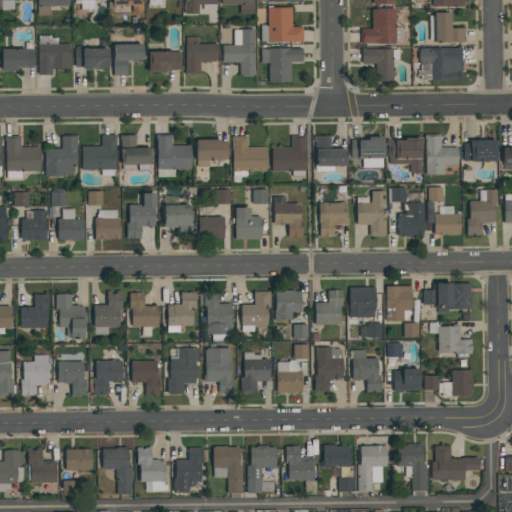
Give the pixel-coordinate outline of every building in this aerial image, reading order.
[(32,0),(0,0),(0,9),(13,10),(12,1),(32,0)] [(36,0),(36,16),(50,16),(50,7),(68,6),(68,0),(36,0)] [(73,0),(73,2),(81,1),(82,10),(93,9),(92,0),(73,0)] [(142,13),(141,0),(111,0),(111,6),(131,5),(132,13),(142,13)] [(183,0),(184,15),(198,14),(198,5),(216,4),(215,0),(183,0)] [(220,0),(221,5),(239,5),(239,14),(253,14),(252,0),(220,0)] [(431,0),(431,8),(462,7),(462,0),(431,0)] [(290,8),(266,8),(267,26),(260,26),(260,43),(301,42),(301,27),(291,27),(290,8)] [(360,29),(360,44),(401,44),(401,28),(394,28),(394,9),(370,9),(371,29),(360,29)] [(449,13),(433,13),(433,43),(464,43),(464,28),(449,28),(449,13)] [(221,63),(238,63),(238,76),(254,76),(253,30),(232,30),(232,45),(221,46),(221,63)] [(51,75),(52,69),(69,69),(69,44),(57,44),(57,37),(37,37),(37,75),(51,75)] [(199,73),(199,62),(217,62),(216,44),(197,44),(197,37),(184,37),(184,73),(199,73)] [(112,45),(112,76),(127,76),(127,61),(142,60),(141,44),(112,45)] [(107,69),(106,48),(73,49),(74,69),(107,69)] [(430,82),(461,81),(460,48),(417,49),(418,63),(429,63),(430,82)] [(32,49),(0,50),(0,70),(32,69),(32,49)] [(267,83),(290,83),(290,62),(301,62),(301,49),(268,49),(267,83)] [(392,81),(392,49),(360,49),(360,65),(374,65),(374,82),(392,81)] [(147,52),(147,71),(180,71),(179,52),(147,52)] [(115,135),(100,135),(99,147),(81,147),(80,170),(100,171),(100,176),(114,176),(115,135)] [(150,167),(150,148),(135,148),(134,135),(119,136),(120,167),(150,167)] [(44,177),(72,176),(72,168),(77,168),(76,136),(60,137),(60,149),(43,149),(44,177)] [(173,170),(190,169),(190,145),(170,146),(170,136),(155,136),(156,177),(174,177),(173,170)] [(456,148),(439,148),(439,136),(424,136),(424,176),(443,176),(443,166),(456,165),(456,148)] [(266,171),(266,147),(246,148),(246,137),(230,137),(231,172),(266,171)] [(270,148),(271,172),(305,171),(305,137),(289,137),(289,147),(270,148)] [(329,137),(314,137),(314,172),(333,172),(333,166),(345,166),(344,149),(329,150),(329,137)] [(21,172),(40,171),(39,147),(20,148),(19,138),(4,138),(5,179),(21,179),(21,172)] [(350,139),(349,158),(362,159),(362,168),(382,168),(382,139),(350,139)] [(388,140),(388,164),(409,164),(409,174),(420,173),(419,139),(388,140)] [(227,160),(227,140),(194,141),(194,167),(208,167),(208,160),(227,160)] [(496,161),(495,141),(462,142),(462,162),(496,161)] [(511,147),(501,147),(501,163),(511,163),(511,147)] [(441,201),(440,187),(426,188),(427,201),(441,201)] [(390,202),(404,202),(404,188),(389,188),(390,202)] [(215,204),(229,204),(229,190),(214,190),(215,204)] [(266,190),(251,190),(251,204),(266,204),(266,190)] [(466,235),(480,235),(480,223),(494,223),(495,190),(478,190),(478,202),(467,201),(466,235)] [(383,237),(382,191),(368,192),(369,199),(355,199),(355,225),(368,225),(368,237),(383,237)] [(64,192),(49,192),(49,207),(64,207),(64,192)] [(87,206),(101,205),(101,192),(86,192),(87,206)] [(13,193),(13,207),(28,207),(28,193),(13,193)] [(154,194),(141,193),(141,205),(126,205),(126,239),(139,239),(140,226),(154,226),(154,194)] [(422,236),(421,193),(408,193),(408,214),(396,214),(396,237),(422,236)] [(511,194),(503,194),(502,222),(511,222),(511,194)] [(299,203),(284,203),(284,197),(272,197),(272,224),(286,224),(286,238),(300,238),(299,203)] [(346,202),(317,203),(318,238),(333,237),(332,225),(346,224),(346,202)] [(190,205),(162,206),(162,227),(179,227),(179,238),(190,238),(190,205)] [(459,214),(452,214),(452,207),(438,207),(438,214),(432,214),(432,236),(459,235),(459,214)] [(234,240),(260,239),(259,217),(249,217),(248,208),(233,208),(234,240)] [(56,218),(57,241),(82,240),(82,219),(73,219),(72,210),(61,210),(62,217),(56,218)] [(95,240),(118,240),(118,210),(94,211),(95,240)] [(45,240),(45,211),(31,211),(31,219),(20,219),(19,240),(45,240)] [(222,217),(197,217),(197,238),(222,238),(222,217)] [(422,305),(436,305),(436,313),(447,313),(447,309),(470,309),(469,283),(434,284),(434,290),(421,290),(422,305)] [(410,310),(410,286),(384,286),(385,321),(402,321),(402,311),(410,310)] [(373,287),(347,288),(348,318),(374,317),(373,287)] [(314,325),(340,324),(340,290),(326,291),(326,303),(313,303),(314,325)] [(93,335),(107,335),(107,327),(120,327),(119,291),(105,292),(106,305),(92,306),(93,335)] [(274,291),(274,320),(291,320),(291,313),(299,313),(299,291),(274,291)] [(193,326),(193,292),(179,292),(179,305),(166,305),(166,332),(178,332),(178,326),(193,326)] [(206,340),(231,339),(230,304),(217,304),(217,292),(205,293),(206,340)] [(240,305),(240,327),(268,327),(268,292),(253,292),(253,305),(240,305)] [(142,293),(128,293),(129,327),(157,327),(157,306),(143,306),(142,293)] [(70,294),(55,295),(56,328),(65,328),(65,339),(85,338),(83,306),(70,306),(70,294)] [(46,295),(32,295),(32,307),(18,307),(19,329),(47,328),(46,295)] [(0,328),(10,328),(10,306),(0,306),(0,328)] [(403,324),(403,338),(417,337),(416,323),(403,324)] [(380,324),(359,324),(359,338),(380,338),(380,324)] [(292,338),(305,339),(306,325),(292,325),(292,338)] [(437,353),(471,352),(470,339),(458,340),(458,326),(436,327),(437,353)] [(307,345),(292,345),(292,358),(307,359),(307,345)] [(315,392),(328,392),(328,379),(342,379),(341,347),(314,348),(315,392)] [(182,383),(195,384),(196,349),(168,348),(167,395),(182,395),(182,383)] [(230,348),(204,349),(204,382),(217,382),(217,394),(231,394),(230,348)] [(352,380),(364,380),(365,393),(378,392),(378,358),(364,359),(364,350),(351,351),(352,380)] [(0,396),(11,396),(10,351),(0,351),(0,396)] [(255,381),(268,382),(269,359),(260,359),(260,353),(241,353),(241,394),(255,394),(255,381)] [(47,356),(32,356),(32,362),(21,362),(20,396),(34,397),(34,383),(47,384),(47,356)] [(120,361),(93,361),(93,395),(107,395),(107,382),(121,382),(120,361)] [(157,361),(130,361),(130,382),(144,382),(144,395),(156,395),(157,361)] [(56,383),(70,383),(70,396),(83,396),(83,362),(56,362),(56,383)] [(299,393),(299,362),(275,362),(275,393),(299,393)] [(418,369),(392,370),(392,392),(418,391),(418,369)] [(450,396),(470,396),(471,371),(450,370),(450,396)] [(437,376),(423,376),(423,391),(437,390),(437,376)] [(410,491),(424,491),(423,444),(396,445),(396,467),(404,467),(404,477),(410,477),(410,491)] [(348,467),(348,445),(322,446),(322,467),(348,467)] [(226,494),(240,494),(239,446),(211,447),(212,478),(226,478),(226,494)] [(356,446),(358,492),(371,491),(370,467),(385,467),(385,446),(356,446)] [(478,459),(449,458),(449,446),(431,446),(431,480),(463,480),(463,471),(478,471),(478,459)] [(260,493),(260,468),(275,468),(274,447),(246,448),(247,493),(260,493)] [(298,447),(285,447),(285,481),(312,481),(312,460),(298,460),(298,447)] [(54,461),(40,461),(40,448),(27,449),(27,483),(54,483),(54,461)] [(100,449),(101,470),(115,470),(115,494),(131,494),(131,467),(127,467),(126,448),(100,449)] [(164,460),(150,460),(150,448),(137,448),(137,482),(144,482),(144,491),(164,491),(164,460)] [(173,460),(173,492),(189,493),(189,480),(201,481),(201,448),(187,448),(187,460),(173,460)] [(64,450),(64,471),(90,471),(90,449),(64,450)] [(21,483),(21,450),(2,451),(2,463),(0,462),(0,491),(10,491),(9,483),(21,483)] [(511,456),(503,457),(503,471),(511,470),(511,456)] [(337,491),(348,492),(348,479),(337,479),(337,491)]
